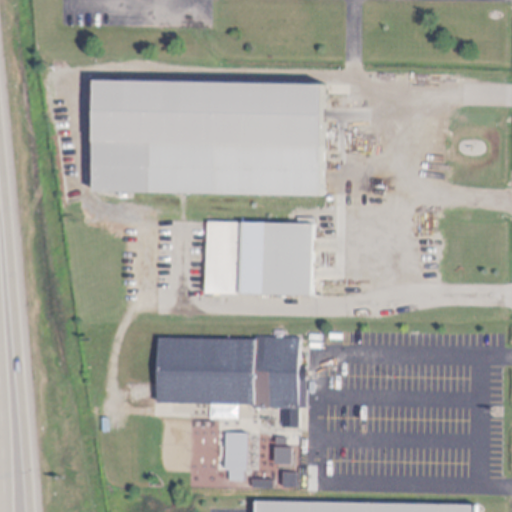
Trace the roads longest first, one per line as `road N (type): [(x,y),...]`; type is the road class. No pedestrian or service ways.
road 1 (motorway): [(36,511),(0,142)]
road 2 (motorway): [(6,511),(0,368)]
